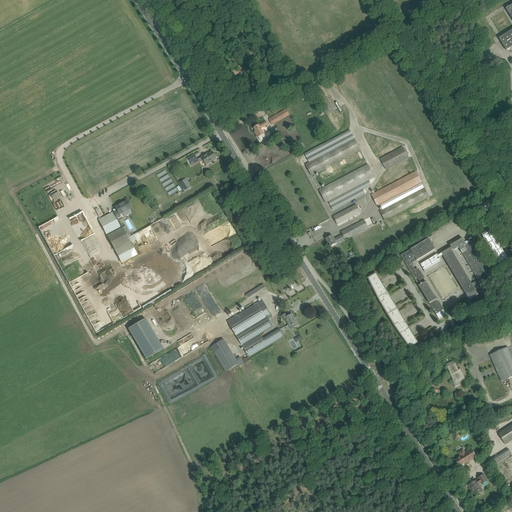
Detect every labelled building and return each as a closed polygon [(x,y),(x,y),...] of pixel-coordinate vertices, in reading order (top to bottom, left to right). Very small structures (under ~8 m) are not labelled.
[(511,18),(511,30),(499,38),(506,51),(511,47),(511,5),(506,9),(511,18)] [(317,92),(326,113),(336,108),(334,104),(332,104),(325,88),(317,92)] [(268,119),(271,125),(289,115),(285,109),(268,119)] [(254,131),(256,134),(258,138),(264,134),(261,129),(264,127),(268,125),(266,122),(262,124),(259,126),(259,125),(254,128),(255,130),(254,131)] [(272,134),(275,140),(281,136),(278,130),(272,134)] [(304,154),(309,163),(355,139),(350,130),(304,154)] [(305,164),(312,177),(361,151),(355,139),(309,163),(305,164)] [(380,159),(386,171),(409,159),(403,146),(380,159)] [(202,157),(206,165),(217,159),(213,152),(209,154),(208,153),(202,157)] [(194,154),(188,158),(191,164),(198,160),(194,154)] [(319,190),(326,203),(328,201),(369,180),(375,177),(368,165),(319,190)] [(371,195),(377,206),(421,183),(416,172),(371,195)] [(369,180),(328,201),(333,211),(365,194),(363,189),(371,185),(369,180)] [(380,205),(382,210),(424,188),(422,184),(380,205)] [(380,211),(385,221),(429,197),(424,188),(382,210),(380,211)] [(116,209),(113,210),(114,212),(113,212),(117,219),(120,217),(119,214),(130,208),(127,201),(120,204),(121,205),(115,208),(116,209)] [(333,217),(337,225),(361,213),(356,205),(333,217)] [(112,213),(98,220),(107,236),(121,228),(112,213)] [(57,216),(36,227),(39,231),(59,221),(57,216)] [(341,232),(343,235),(334,240),(332,236),(326,239),(330,247),(336,244),(341,241),(341,242),(369,228),(364,220),(341,232)] [(508,260),(490,230),(482,235),(499,265),(508,260)] [(411,264),(435,250),(427,235),(416,241),(418,245),(400,255),(439,319),(446,315),(443,310),(444,310),(439,302),(438,303),(437,301),(438,300),(417,268),(414,270),(411,264)] [(450,246),(451,248),(450,248),(441,253),(470,301),(479,296),(473,286),(479,282),(482,287),(497,278),(474,240),(466,245),(462,238),(450,246)] [(130,242),(115,251),(121,263),(129,259),(137,255),(130,242)] [(441,261),(437,254),(420,265),(425,272),(441,261)] [(66,285),(89,274),(87,268),(75,273),(77,277),(70,280),(63,266),(59,268),(66,285)] [(419,344),(376,274),(367,278),(379,302),(395,327),(410,349),(419,344)] [(237,338),(269,319),(272,317),(262,300),(227,321),(237,338)] [(287,313),(282,316),(285,322),(286,321),(291,330),(299,326),(292,314),(288,316),(287,313)] [(126,327),(142,360),(160,351),(145,318),(126,327)] [(269,319),(237,338),(242,346),(273,327),(269,319)] [(262,335),(242,347),(249,358),(284,337),(279,329),(264,339),(262,335)] [(301,346),(299,341),(302,340),(300,336),(289,341),(293,350),(301,346)] [(224,339),(211,347),(226,372),(238,364),(240,366),(244,363),(240,357),(236,359),(224,339)] [(153,372),(194,351),(192,347),(194,346),(192,341),(148,363),(153,372)] [(490,355),(502,382),(511,377),(511,355),(508,347),(490,355)] [(196,353),(196,367),(210,367),(210,353),(196,353)] [(458,370),(457,371),(453,362),(446,365),(454,383),(454,384),(455,387),(460,385),(458,381),(465,379),(461,369),(458,370)] [(502,431),(498,434),(505,445),(511,440),(511,420),(500,428),(502,431)] [(455,460),(459,467),(464,464),(465,464),(476,457),(471,449),(466,452),(464,450),(459,454),(461,457),(455,460)] [(492,460),(495,466),(511,456),(511,454),(509,450),(492,460)] [(477,481),(479,484),(481,483),(482,485),(488,481),(484,475),(478,478),(479,480),(477,481)] [(472,490),(475,496),(483,491),(476,481),(469,485),(473,490),(472,490)]
